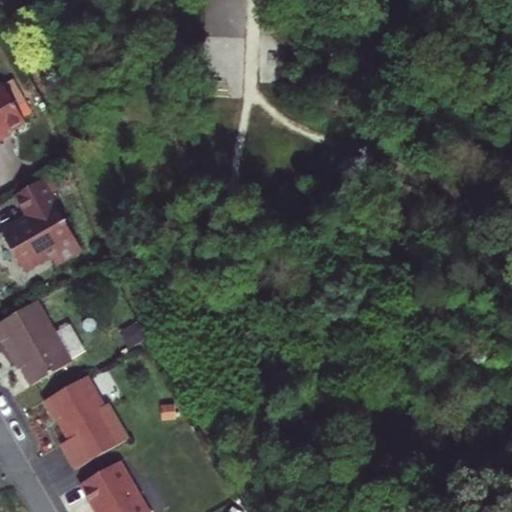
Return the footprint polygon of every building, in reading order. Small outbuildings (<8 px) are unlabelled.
[(0,86),(0,140),(0,141),(0,140),(0,136),(25,122),(3,85),(0,86)] [(81,248),(41,179),(15,194),(27,215),(1,230),(24,270),(50,255),(55,263),(81,248)] [(73,362),(71,358),(58,335),(56,332),(39,302),(0,323),(0,336),(3,342),(7,340),(33,384),(73,362)] [(58,335),(71,358),(86,350),(71,324),(56,332),(58,335)] [(108,404),(90,374),(48,399),(59,419),(61,418),(73,438),(65,442),(79,468),(132,438),(111,402),(108,404)] [(152,511),(123,461),(84,484),(100,511),(152,511)]
